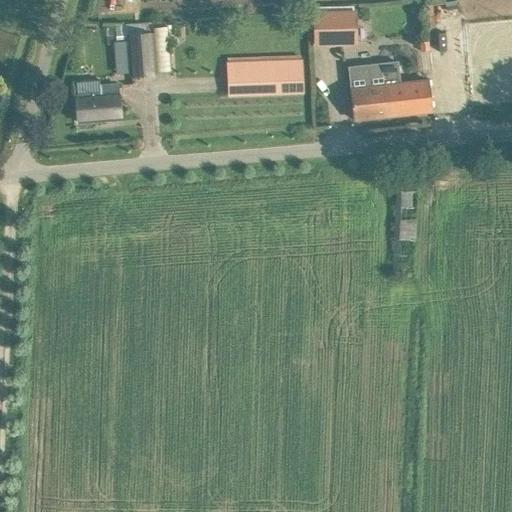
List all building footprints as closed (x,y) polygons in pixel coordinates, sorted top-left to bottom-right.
[(354,9),(314,10),(316,44),(355,43),(354,9)] [(154,73),(150,20),(126,22),(130,75),(154,73)] [(230,93),(303,91),(302,58),(229,61),(230,93)] [(350,88),(351,99),(354,119),(431,111),(428,80),(350,88)] [(78,122),(120,118),(117,84),(99,86),(99,94),(76,96),(78,122)]
